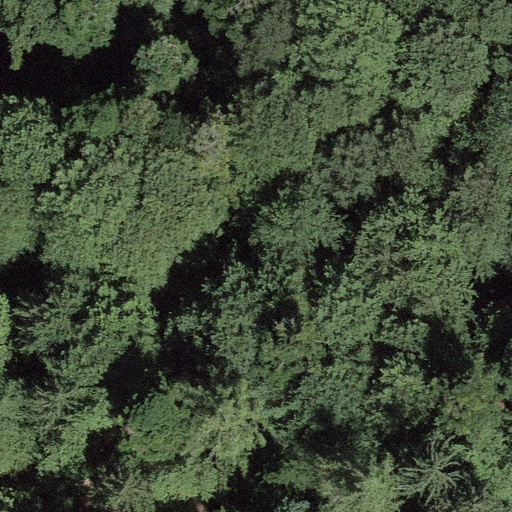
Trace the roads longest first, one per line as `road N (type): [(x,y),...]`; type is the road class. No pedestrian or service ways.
road 1 (track): [(511,107),(251,226),(119,309)]
road 2 (tertiary): [(119,309),(511,255)]
road 3 (track): [(92,313),(109,365),(326,511)]
road 4 (tertiary): [(119,309),(0,327)]
